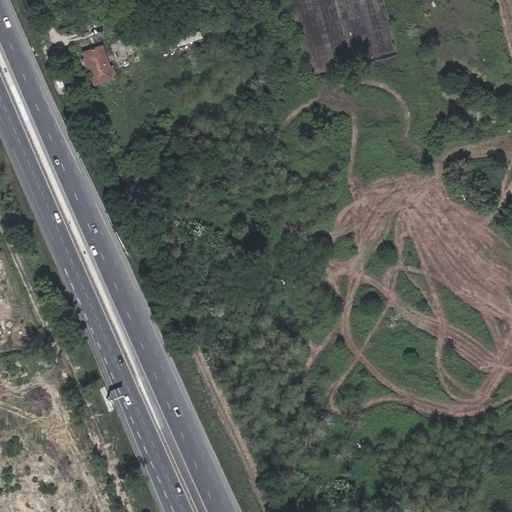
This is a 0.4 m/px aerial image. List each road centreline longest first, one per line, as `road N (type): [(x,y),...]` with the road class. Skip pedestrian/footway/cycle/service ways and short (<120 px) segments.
road 1 (motorway): [(177,422),(0,8)]
road 2 (motorway): [(0,88),(148,431)]
